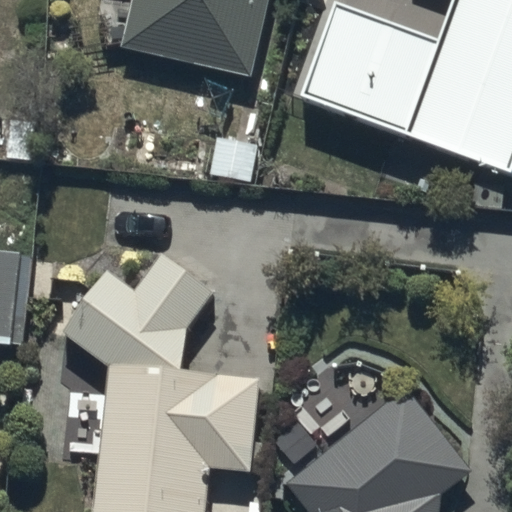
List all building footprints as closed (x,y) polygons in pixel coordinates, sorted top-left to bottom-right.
[(139,0),(125,60),(255,91),(276,0),(139,0)] [(511,0),(456,0),(440,46),(336,9),(302,107),(511,180),(511,0)] [(111,287),(66,351),(110,383),(97,511),(210,511),(212,485),(256,488),(262,399),(187,394),(190,348),(218,309),(161,268),(135,304),(111,287)] [(22,271),(0,269),(0,358),(0,357),(13,359),(22,271)] [(408,402),(289,500),(295,511),(447,511),(477,487),(408,402)]
